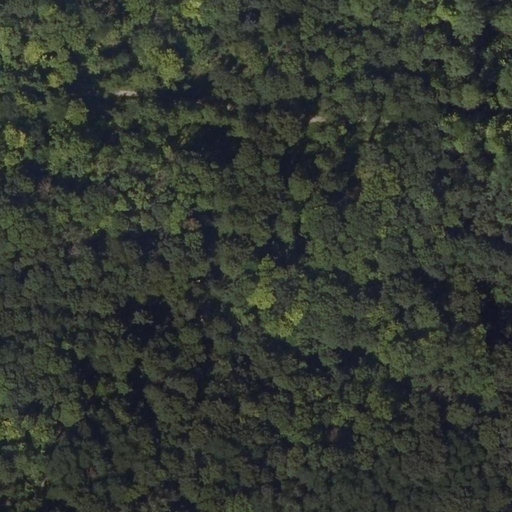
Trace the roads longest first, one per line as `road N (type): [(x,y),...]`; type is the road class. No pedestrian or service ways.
road 1 (track): [(511,132),(454,140),(208,122),(0,89)]
road 2 (track): [(38,511),(67,411),(83,398),(149,385),(204,320),(213,276),(298,128)]
